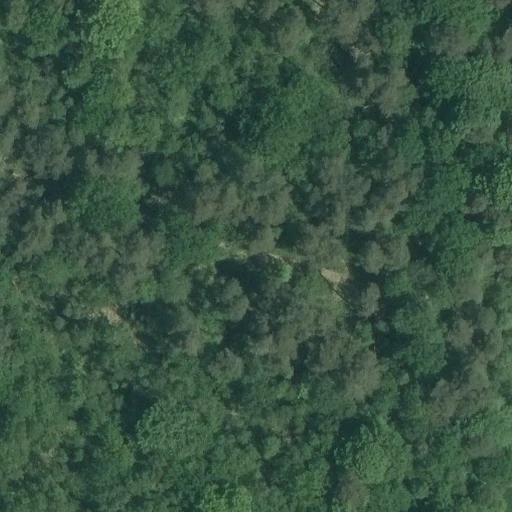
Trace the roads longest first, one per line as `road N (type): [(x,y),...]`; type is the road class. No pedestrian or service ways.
road 1 (track): [(396,0),(431,75),(445,135),(445,200),(430,309),(380,511)]
road 2 (track): [(430,309),(0,178)]
